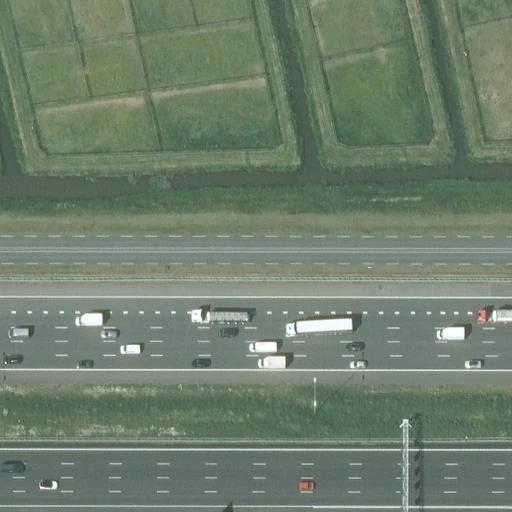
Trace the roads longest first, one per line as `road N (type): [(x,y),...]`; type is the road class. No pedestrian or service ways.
road 1 (motorway): [(511,345),(0,344)]
road 2 (secondary): [(0,253),(511,254)]
road 3 (motorway): [(0,480),(511,481)]
